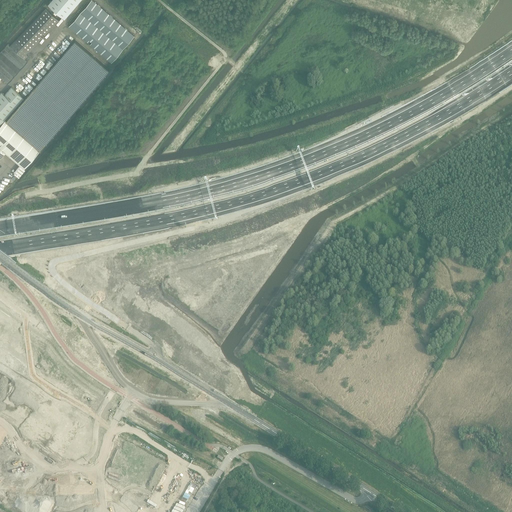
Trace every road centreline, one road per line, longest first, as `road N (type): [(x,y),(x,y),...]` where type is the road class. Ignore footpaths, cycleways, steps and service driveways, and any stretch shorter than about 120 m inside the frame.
road 1 (motorway): [(511,51),(389,124),(266,174),(187,197),(0,230)]
road 2 (motorway): [(0,248),(165,219),(284,186),(416,129),(511,71)]
road 3 (tertiary): [(0,258),(399,511)]
